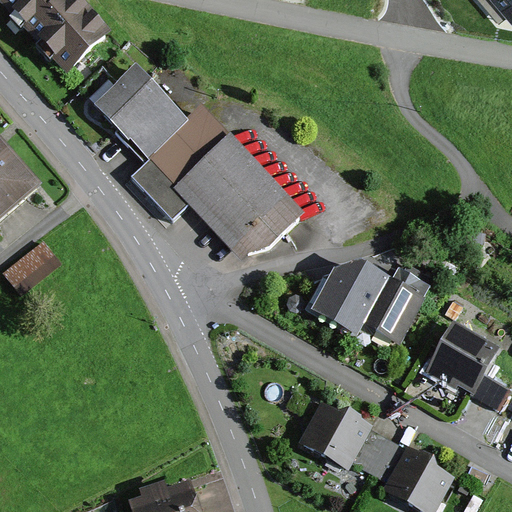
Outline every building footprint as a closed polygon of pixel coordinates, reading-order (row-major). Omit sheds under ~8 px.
[(74,0),(23,0),(11,12),(81,83),(119,45),(74,0)] [(511,0),(500,0),(511,13),(511,0)] [(151,81),(111,117),(154,164),(138,179),(181,226),(196,212),(250,271),(308,219),(216,119),(199,134),(151,81)] [(101,116),(120,101),(111,90),(92,105),(101,116)] [(50,193),(0,136),(0,228),(4,233),(50,193)] [(49,250),(11,280),(26,299),(64,269),(49,250)] [(337,282),(319,312),(360,338),(364,331),(400,353),(435,298),(401,277),(395,286),(375,273),(337,282)] [(508,354),(462,330),(438,377),(483,401),(508,354)] [(376,436),(330,411),(309,448),(355,474),(376,436)] [(444,511),(462,481),(414,455),(394,493),(429,511),(444,511)] [(200,511),(190,479),(129,499),(132,511),(200,511)]
